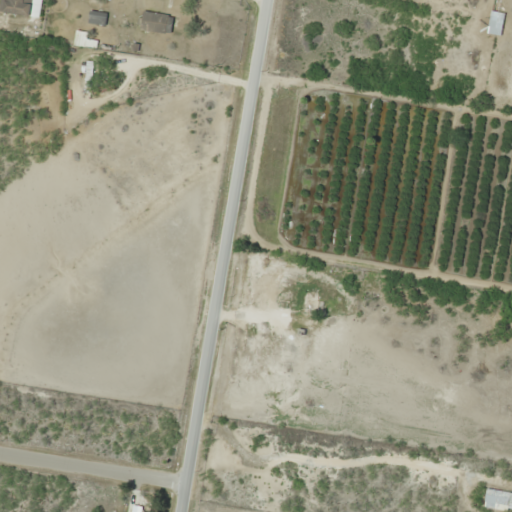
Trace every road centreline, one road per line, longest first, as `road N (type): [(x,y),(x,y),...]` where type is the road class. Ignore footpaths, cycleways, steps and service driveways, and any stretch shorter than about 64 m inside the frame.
road 1 (residential): [(186,511),(271,0)]
road 2 (track): [(216,334),(0,292)]
road 3 (residential): [(0,450),(192,479)]
